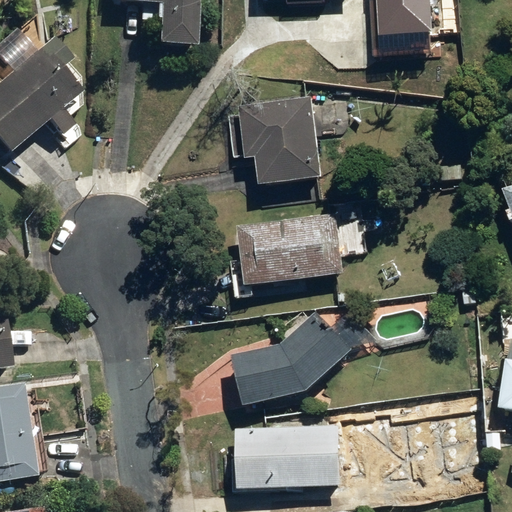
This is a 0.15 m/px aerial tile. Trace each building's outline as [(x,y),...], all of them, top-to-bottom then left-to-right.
[(107,0),(107,12),(152,14),(149,57),(165,57),(164,67),(192,69),(195,0),(107,0)] [(457,0),(371,0),(372,55),(429,55),(429,40),(457,40),(457,0)] [(52,42),(0,85),(0,163),(3,166),(42,131),(56,147),(69,135),(55,119),(76,101),(56,78),(70,65),(52,42)] [(308,105),(227,114),(232,161),(241,160),(242,173),(254,171),(257,194),(317,188),(308,105)] [(500,203),(506,220),(501,222),(505,234),(510,232),(511,236),(511,171),(498,176),(507,201),(500,203)] [(333,224),(236,231),(238,268),(228,269),(231,306),(249,305),(248,296),(339,289),(333,224)] [(275,336),(284,347),(274,356),(226,368),(240,419),(301,403),(351,361),(316,320),(305,329),(296,318),(275,336)] [(496,425),(511,426),(511,349),(506,349),(504,371),(502,371),(496,425)] [(17,391),(0,393),(0,489),(30,486),(17,391)] [(336,435),(233,438),(234,499),(338,496),(336,435)]
